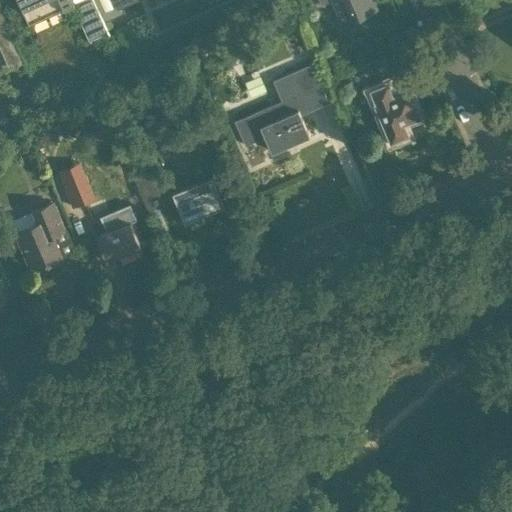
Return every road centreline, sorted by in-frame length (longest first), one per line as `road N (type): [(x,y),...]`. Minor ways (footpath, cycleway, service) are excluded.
road 1 (tertiary): [(504,181),(0,393)]
road 2 (residential): [(504,181),(422,0)]
